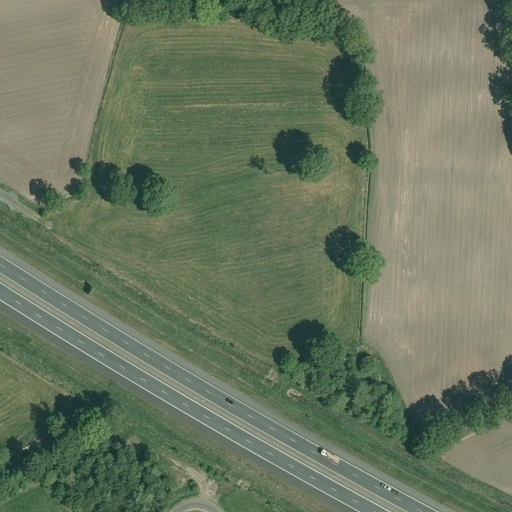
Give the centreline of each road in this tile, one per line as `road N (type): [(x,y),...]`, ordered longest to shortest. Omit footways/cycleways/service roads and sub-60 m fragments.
road 1 (motorway): [(423,511),(183,380),(0,266)]
road 2 (motorway): [(0,293),(371,511)]
